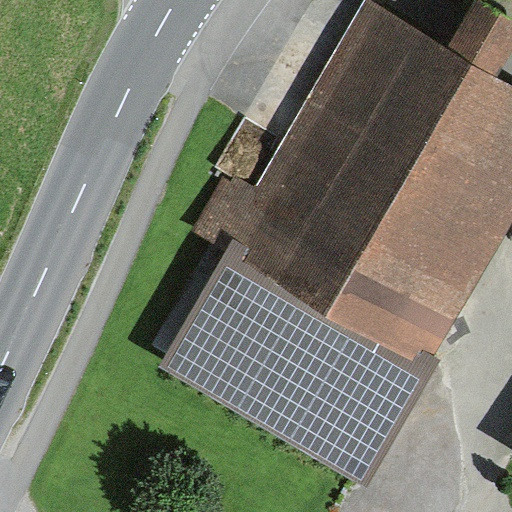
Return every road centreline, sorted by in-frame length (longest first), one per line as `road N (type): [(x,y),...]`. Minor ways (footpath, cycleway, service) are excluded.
road 1 (secondary): [(0,367),(178,0)]
road 2 (unclassified): [(399,0),(511,59)]
